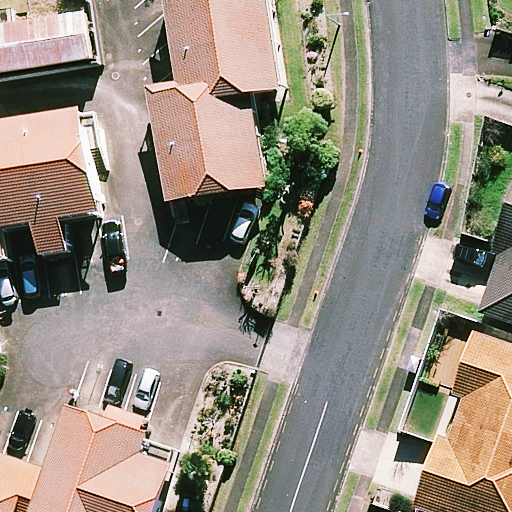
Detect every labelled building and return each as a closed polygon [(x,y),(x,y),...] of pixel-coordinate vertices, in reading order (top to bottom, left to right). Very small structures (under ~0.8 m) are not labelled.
[(270,0),(163,0),(178,89),(153,93),(173,205),(271,188),(254,92),(285,87),(270,0)] [(86,13),(0,24),(0,77),(93,66),(86,13)] [(0,242),(114,227),(97,101),(0,114),(0,242)] [(511,211),(478,316),(511,326),(511,211)] [(450,393),(454,397),(462,400),(448,439),(441,436),(416,510),(420,511),(511,511),(511,348),(475,336),(469,337),(464,338),(459,341),(455,344),(451,348),(447,352),(445,357),(443,362),(442,368),(442,373),(443,379),(445,384),(447,389),(450,393)] [(0,511),(169,511),(194,442),(66,396),(51,437),(0,419),(0,511)]
